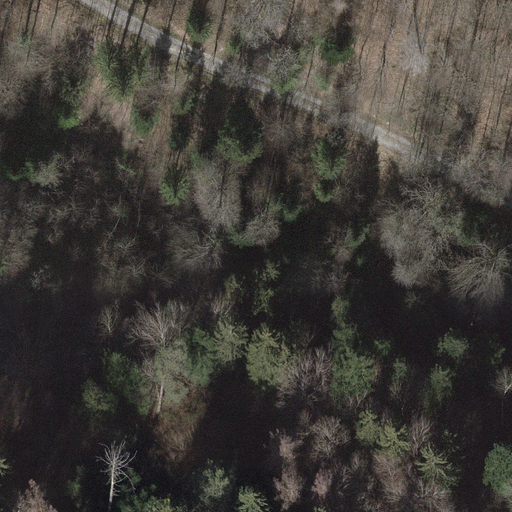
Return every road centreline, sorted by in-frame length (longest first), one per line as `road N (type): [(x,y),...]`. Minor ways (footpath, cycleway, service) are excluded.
road 1 (track): [(88,0),(511,197)]
road 2 (track): [(376,135),(462,236),(511,264)]
